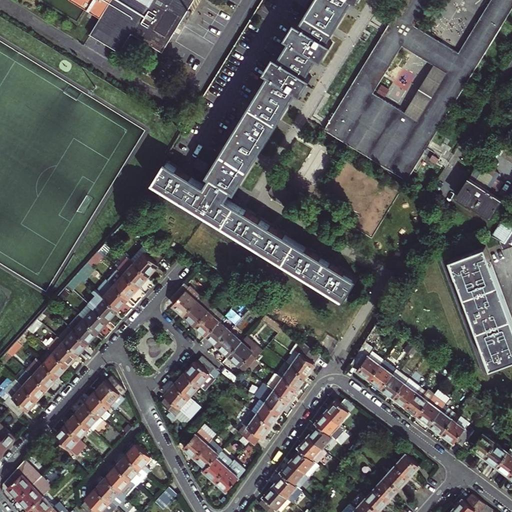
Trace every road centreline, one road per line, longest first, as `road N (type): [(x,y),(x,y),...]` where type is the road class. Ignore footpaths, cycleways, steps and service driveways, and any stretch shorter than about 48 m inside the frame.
road 1 (residential): [(461,472),(343,383),(328,381),(233,511)]
road 2 (residential): [(0,472),(116,345)]
road 3 (residential): [(141,396),(202,511)]
road 4 (residential): [(149,309),(188,343),(141,396)]
